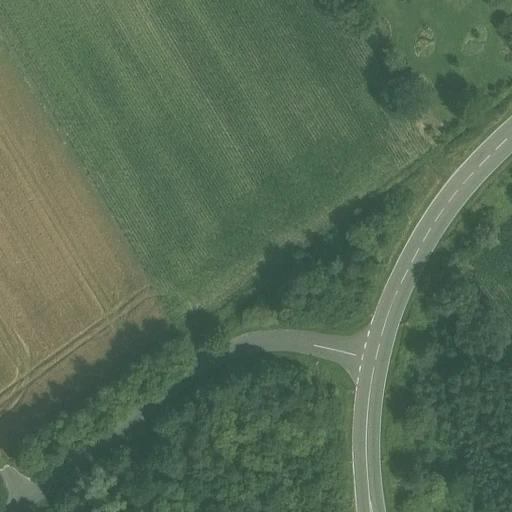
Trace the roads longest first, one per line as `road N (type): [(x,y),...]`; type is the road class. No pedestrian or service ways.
road 1 (unclassified): [(373,362),(302,343),(238,349),(15,511)]
road 2 (tertiary): [(511,133),(419,245),(373,362)]
road 3 (tertiary): [(373,362),(367,488)]
